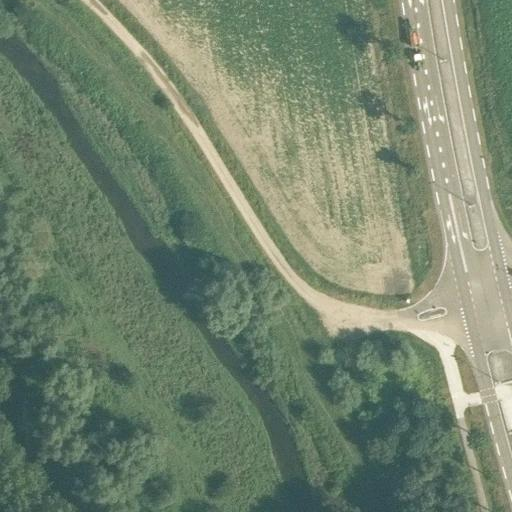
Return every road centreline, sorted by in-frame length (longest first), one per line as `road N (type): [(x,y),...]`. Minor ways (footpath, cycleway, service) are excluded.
road 1 (track): [(404,320),(327,309),(299,286),(156,69),(82,0)]
road 2 (primary): [(415,0),(469,308)]
road 3 (primary): [(504,296),(447,0)]
road 4 (primary): [(469,308),(511,484)]
